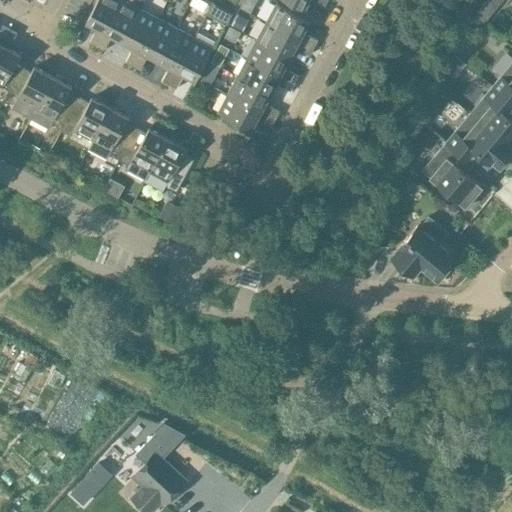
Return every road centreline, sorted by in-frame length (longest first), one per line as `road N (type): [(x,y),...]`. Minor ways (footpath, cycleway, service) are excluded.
road 1 (residential): [(474,308),(208,267),(91,221),(0,172)]
road 2 (residential): [(352,0),(270,155),(41,30)]
